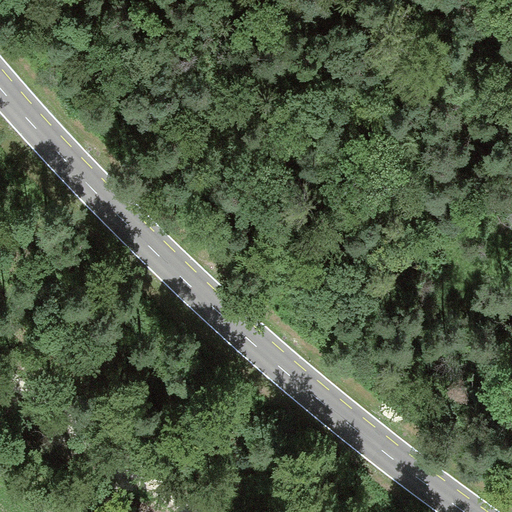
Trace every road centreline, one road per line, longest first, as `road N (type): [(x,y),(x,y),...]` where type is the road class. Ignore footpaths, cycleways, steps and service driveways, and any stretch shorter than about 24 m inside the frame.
road 1 (secondary): [(463,511),(217,317),(0,84)]
road 2 (track): [(187,511),(0,372)]
